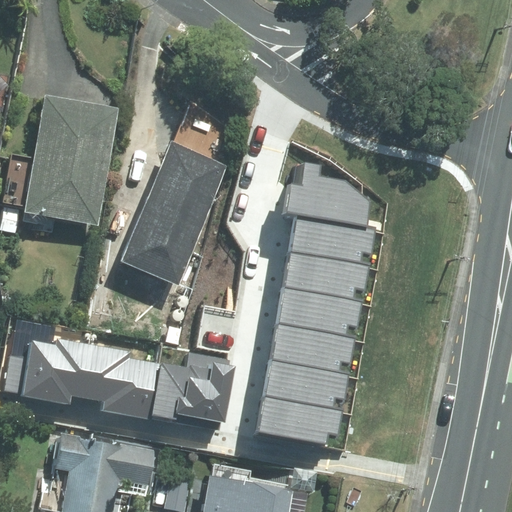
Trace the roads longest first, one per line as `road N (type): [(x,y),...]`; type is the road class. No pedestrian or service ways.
road 1 (residential): [(511,164),(351,114),(241,29)]
road 2 (primary): [(459,511),(511,245)]
road 3 (residential): [(241,29),(322,31),(369,0)]
